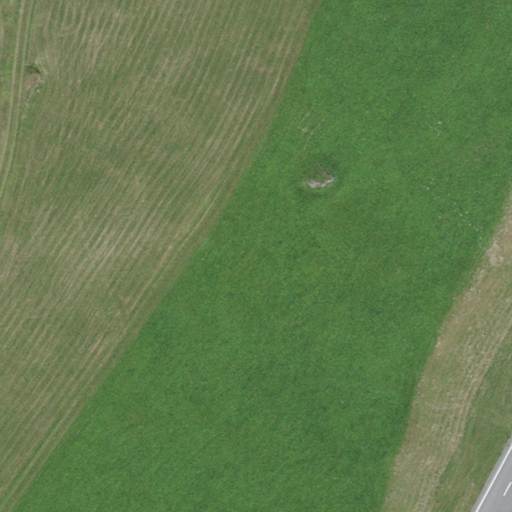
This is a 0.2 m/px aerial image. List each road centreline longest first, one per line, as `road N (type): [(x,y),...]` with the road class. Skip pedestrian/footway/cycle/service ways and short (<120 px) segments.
road 1 (track): [(6,511),(229,188),(316,0)]
road 2 (track): [(0,183),(31,0)]
road 3 (track): [(440,511),(496,419),(511,427)]
